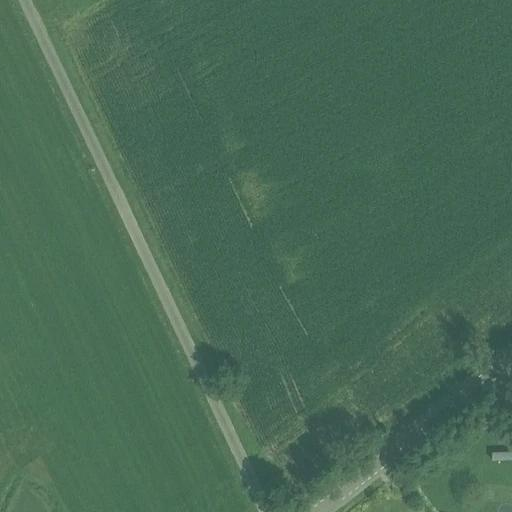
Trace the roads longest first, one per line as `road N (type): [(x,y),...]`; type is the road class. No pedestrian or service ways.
road 1 (unclassified): [(268,511),(27,0)]
road 2 (tertiary): [(324,511),(511,362)]
